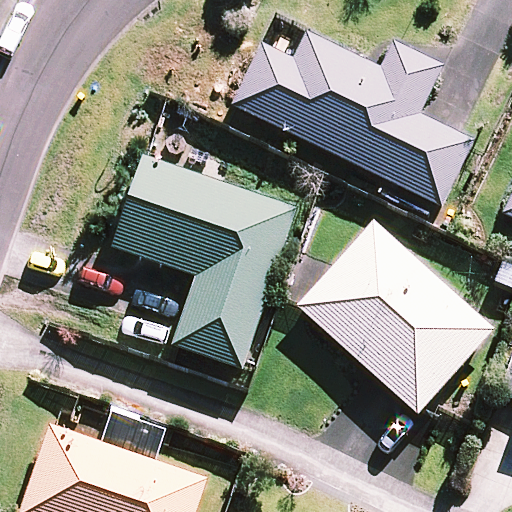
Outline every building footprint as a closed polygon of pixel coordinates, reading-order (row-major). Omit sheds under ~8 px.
[(228,113),(437,215),(469,149),(414,123),(439,73),(388,49),(375,75),(301,39),(287,67),(258,52),(228,113)] [(239,378),(294,216),(143,166),(138,164),(107,256),(190,284),(166,354),(239,378)] [(511,191),(497,221),(511,228),(511,191)] [(419,415),(489,337),(368,229),(296,309),(291,314),(413,422),(419,415)] [(52,436),(45,433),(17,511),(193,511),(202,487),(52,436)]
